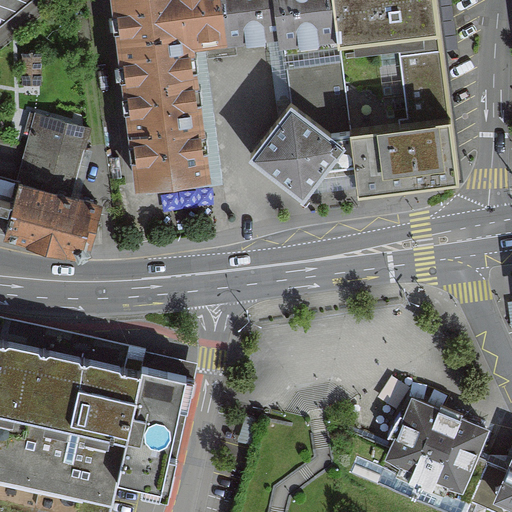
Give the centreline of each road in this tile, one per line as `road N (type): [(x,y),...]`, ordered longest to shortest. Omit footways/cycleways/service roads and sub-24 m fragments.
road 1 (primary): [(476,233),(218,273)]
road 2 (residential): [(182,511),(207,406),(218,273)]
road 3 (residential): [(497,0),(491,178),(476,233)]
road 4 (primary): [(218,273),(117,285),(0,281)]
road 5 (tertiary): [(476,233),(473,291),(511,373)]
